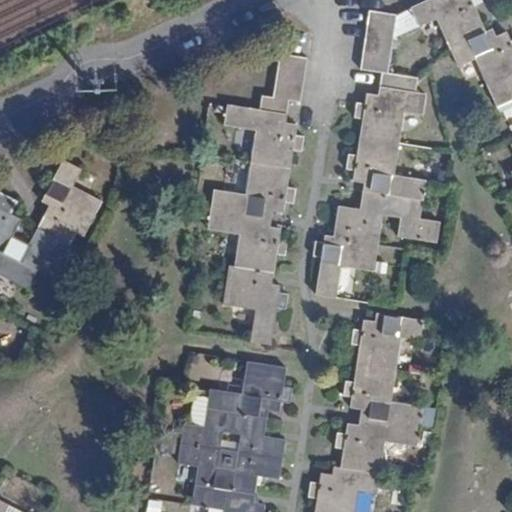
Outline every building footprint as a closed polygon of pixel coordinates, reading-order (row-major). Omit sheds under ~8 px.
[(511,93),(511,25),(511,24),(491,31),(478,0),(412,0),(417,13),(436,5),(456,56),(478,47),(498,99),(511,93)] [(345,208),(339,245),(322,243),(320,259),(329,261),(323,297),(341,299),(346,270),(380,275),(389,220),(408,223),(405,242),(444,248),(446,230),(423,226),(429,188),(397,183),(407,120),(440,125),(443,107),(433,106),(436,86),(396,79),(405,20),(376,16),(367,74),(387,78),(386,91),(392,92),(391,100),(371,97),(370,107),(362,106),(359,121),(367,122),(362,153),(354,152),(352,167),(360,168),(358,179),(378,183),(376,195),(369,195),(366,211),(345,208)] [(242,276),(238,316),(269,320),(266,351),(285,353),(287,314),(296,314),(296,300),(288,292),(280,289),(284,266),(292,264),(293,245),(285,244),(285,235),(279,231),(280,217),(287,217),(288,207),(298,208),(300,194),(290,192),(295,157),(310,155),(311,141),(302,140),(305,128),(292,128),(294,120),(296,105),(308,106),(314,63),(285,60),(279,103),(268,102),(266,116),(233,112),(230,133),(263,137),(255,202),(222,197),(217,238),(250,241),(245,276),(242,276)] [(140,64),(140,81),(153,82),(153,65),(140,64)] [(511,102),(502,106),(509,128),(511,126),(511,102)] [(0,302),(16,273),(46,290),(65,256),(82,266),(100,236),(103,238),(124,204),(93,187),(103,171),(86,161),(66,197),(73,202),(49,245),(29,234),(38,219),(34,216),(41,203),(16,189),(9,202),(0,198),(0,197),(0,221),(11,227),(3,242),(10,246),(5,255),(0,252),(0,302)] [(366,332),(363,348),(373,349),(367,385),(358,384),(355,399),(365,400),(364,411),(382,413),(380,429),(361,427),(359,438),(350,437),(348,452),(357,453),(353,481),(333,478),(331,489),(322,487),(319,502),(329,504),(327,511),(363,511),(366,494),(383,498),(391,441),(426,449),(431,410),(392,404),(402,339),(435,345),(438,324),(397,318),(395,327),(377,325),(375,333),(366,332)] [(200,394),(198,432),(176,430),(172,470),(195,472),(191,507),(225,510),(224,511),(261,511),(262,503),(242,501),(243,493),(250,493),(252,477),(274,479),(277,438),(255,437),(257,417),(249,416),(250,410),(269,411),(270,401),(280,401),(281,385),(272,385),(272,365),(232,362),(230,396),(200,394)] [(12,511),(18,502),(0,492),(0,511),(12,511)]
